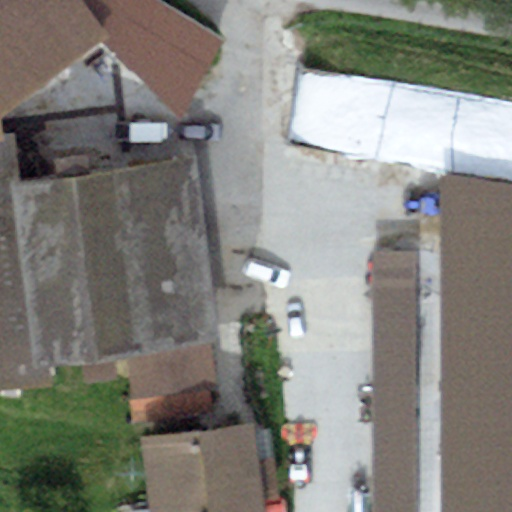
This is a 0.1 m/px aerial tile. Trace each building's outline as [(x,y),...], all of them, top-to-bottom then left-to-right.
[(7,199),(0,145),(0,99),(103,25),(85,0),(8,0),(5,2),(0,6),(0,378),(46,371),(42,347),(129,336),(134,385),(204,376),(215,375),(208,325),(211,324),(187,156),(20,176),(23,198),(7,199)] [(511,511),(511,179),(451,168),(450,511),(511,511)] [(415,511),(414,244),(374,245),(374,511),(415,511)] [(207,401),(204,376),(134,385),(139,410),(207,401)] [(249,459),(245,423),(152,433),(160,511),(254,511),(252,490),(272,488),(269,456),(249,459)]
